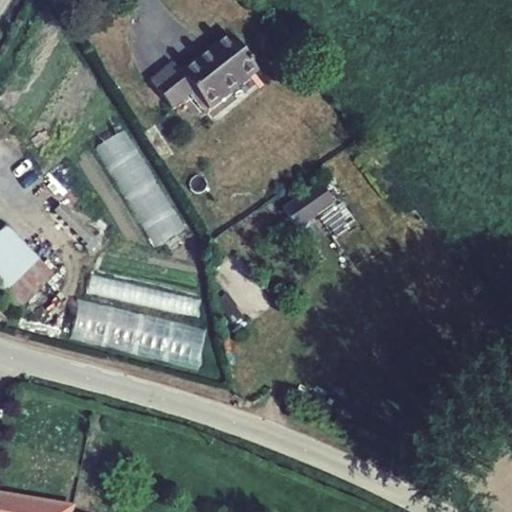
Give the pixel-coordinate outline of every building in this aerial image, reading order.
[(194,92),(208,110),(257,71),(229,35),(180,73),(172,63),(149,82),(171,110),(194,92)] [(120,174),(146,158),(128,128),(102,144),(120,174)] [(284,206),(298,228),(337,203),(322,181),(284,206)] [(57,223),(70,238),(111,203),(98,187),(57,223)] [(158,241),(188,231),(181,212),(152,221),(158,241)] [(0,295),(1,297),(39,260),(6,227),(0,233),(0,295)] [(93,290),(201,313),(204,298),(96,274),(93,290)] [(78,303),(76,343),(135,345),(136,305),(78,303)]
